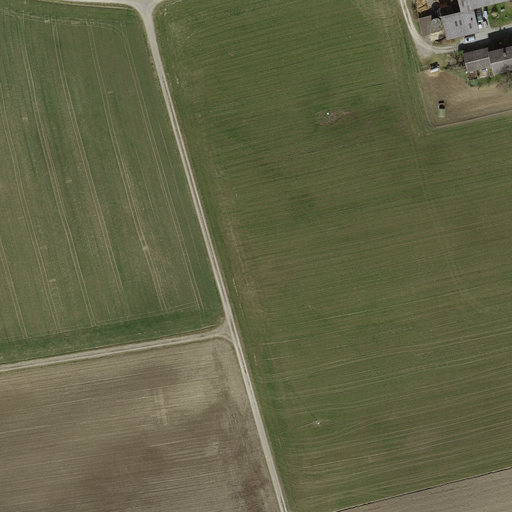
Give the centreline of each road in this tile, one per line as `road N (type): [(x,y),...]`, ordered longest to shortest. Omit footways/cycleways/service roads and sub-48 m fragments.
road 1 (track): [(285,511),(142,2),(119,0)]
road 2 (track): [(0,368),(234,328)]
